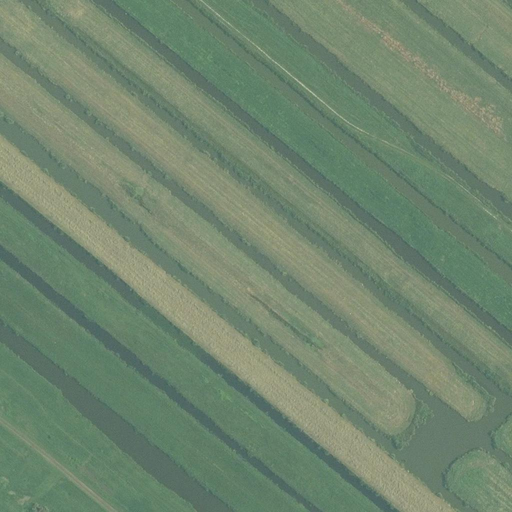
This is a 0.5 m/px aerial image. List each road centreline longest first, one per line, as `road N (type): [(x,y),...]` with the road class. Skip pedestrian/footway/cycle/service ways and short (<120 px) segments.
road 1 (track): [(511,232),(443,175),(359,132),(197,0)]
road 2 (track): [(117,511),(0,415)]
